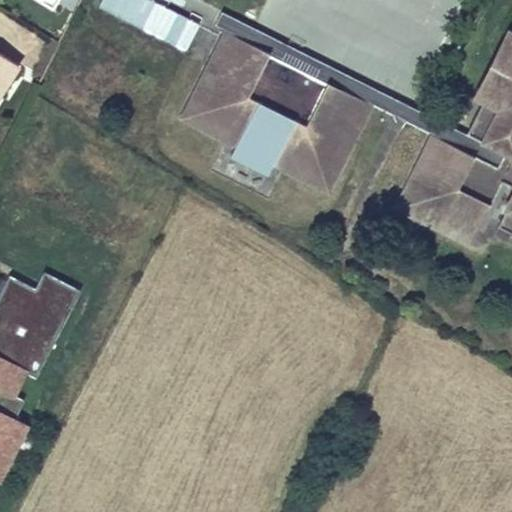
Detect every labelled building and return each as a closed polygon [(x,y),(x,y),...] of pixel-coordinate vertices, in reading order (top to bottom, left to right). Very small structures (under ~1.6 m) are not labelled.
[(466,133),(234,16),(227,31),(369,103),(432,134),(440,138),(496,166),(504,151),(466,133)] [(326,188),(369,103),(227,31),(184,116),(226,138),(229,132),(239,137),(236,143),(234,148),(271,167),(274,162),(277,156),(286,161),(284,167),(326,188)] [(511,33),(507,31),(474,96),(483,100),(466,133),(504,151),(496,166),(440,138),(424,170),(416,166),(399,200),(407,204),(403,212),(436,228),(440,220),(473,236),(501,180),(511,185),(511,195),(497,225),(511,232),(511,33)] [(0,92),(18,64),(0,52),(0,92)] [(226,138),(236,143),(239,137),(229,132),(226,138)] [(440,138),(432,134),(416,166),(424,170),(440,138)] [(230,154),(268,173),(271,167),(234,148),(230,154)] [(274,162),(284,167),(286,161),(277,156),(274,162)] [(399,200),(395,208),(403,212),(407,204),(399,200)] [(436,228),(469,244),(473,236),(440,220),(436,228)] [(0,478),(27,426),(14,419),(23,400),(15,396),(26,374),(34,378),(79,290),(42,271),(33,288),(8,275),(0,289),(0,478)]
